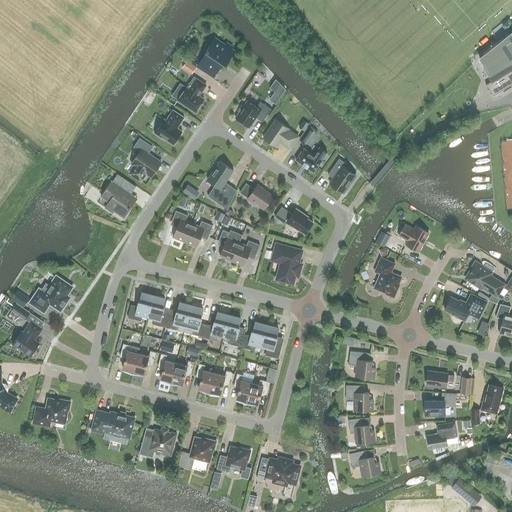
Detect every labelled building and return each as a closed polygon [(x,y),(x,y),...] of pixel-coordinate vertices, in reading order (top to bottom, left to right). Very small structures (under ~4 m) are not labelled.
[(493,96),(511,84),(511,30),(479,57),(479,58),(480,57),(493,80),(486,85),(493,96)] [(223,63),(225,65),(234,51),(231,49),(232,47),(226,43),(225,45),(215,38),(205,51),(206,52),(200,62),(216,73),(223,63)] [(198,60),(193,57),(190,62),(195,66),(198,60)] [(196,67),(186,61),(182,67),(191,74),(196,67)] [(206,85),(194,77),(186,87),(177,100),(195,112),(203,99),(198,96),(206,85)] [(275,91),(269,100),(275,104),(277,101),(281,95),(275,91)] [(239,112),(235,118),(249,128),(256,117),(262,122),(271,109),(260,102),(257,107),(248,100),(243,106),(241,105),(237,111),(239,112)] [(161,136),(173,144),(182,131),(177,128),(184,117),(172,110),(165,120),(163,119),(154,133),(161,137),(161,136)] [(289,129),(276,120),(263,138),(276,147),(280,142),(290,149),(298,136),(288,130),(289,129)] [(303,120),(298,127),(304,131),(309,124),(303,120)] [(307,127),(299,139),(305,143),(313,131),(307,127)] [(146,173),(151,177),(161,162),(147,153),(152,147),(139,138),(133,147),(139,152),(131,164),(134,166),(129,174),(141,181),(146,173)] [(303,148),(295,160),(313,172),(327,152),(319,147),(313,155),(303,148)] [(333,178),(330,183),(343,193),(355,175),(343,166),(345,162),(339,158),(328,174),(333,178)] [(215,185),(207,196),(220,204),(230,190),(223,185),(233,170),(220,161),(207,179),(215,185)] [(114,211),(123,218),(137,198),(131,194),(136,186),(117,174),(112,182),(111,181),(101,197),(109,202),(105,208),(112,213),(114,211)] [(263,209),(273,196),(262,189),(263,188),(262,188),(257,185),(254,189),(246,183),(239,192),(248,198),(247,199),(254,204),(255,203),(263,209)] [(188,184),(183,191),(195,199),(200,192),(188,184)] [(177,204),(183,206),(186,200),(180,197),(177,204)] [(299,229),(305,234),(313,222),(302,214),(302,213),(296,208),(292,214),(281,207),(274,216),(286,224),(286,223),(298,231),(299,229)] [(173,237),(185,242),(192,223),(185,220),(187,215),(176,211),(171,222),(178,224),(173,237)] [(224,215),(217,211),(214,218),(220,222),(224,215)] [(230,218),(225,215),(221,222),(227,225),(230,218)] [(192,223),(185,242),(196,247),(202,234),(208,237),(213,226),(201,221),(199,226),(192,223)] [(418,251),(428,233),(416,226),(414,230),(405,224),(399,235),(408,240),(406,244),(418,251)] [(232,261),(239,242),(232,239),(234,234),(223,230),(218,241),(225,244),(220,256),(232,261)] [(389,236),(381,231),(375,241),(384,246),(389,236)] [(246,245),(239,242),(232,261),(243,266),(249,253),(255,256),(260,245),(248,240),(246,245)] [(276,243),(272,260),(275,261),(276,258),(281,260),(276,279),(293,284),(296,272),(298,273),(299,272),(301,265),(300,264),(298,263),(302,250),(276,243)] [(387,254),(385,247),(379,249),(381,256),(387,254)] [(375,271),(380,274),(374,288),(386,293),(386,294),(394,297),(397,289),(396,289),(401,277),(391,273),(394,263),(381,258),(375,271)] [(490,275),(492,272),(483,266),(483,265),(475,260),(471,267),(471,268),(465,279),(482,289),(482,288),(492,294),(497,297),(505,284),(490,275)] [(73,287),(56,276),(49,286),(46,284),(41,291),(39,289),(29,303),(44,313),(50,304),(60,312),(70,298),(67,296),(73,287)] [(17,290),(11,299),(23,307),(29,298),(17,290)] [(142,316),(148,317),(153,296),(142,293),(140,301),(139,300),(137,306),(131,305),(127,317),(141,321),(142,316)] [(462,302),(451,296),(444,310),(452,313),(451,314),(464,321),(469,311),(479,317),(486,304),(487,301),(471,293),(466,302),(463,301),(462,302)] [(496,303),(499,298),(497,297),(492,294),(489,300),(496,303)] [(152,324),(165,327),(168,315),(162,313),(164,307),(163,307),(165,299),(153,296),(148,317),(153,318),(152,324)] [(6,301),(14,306),(16,303),(9,298),(6,301)] [(168,315),(165,327),(178,331),(180,325),(185,327),(191,305),(179,302),(177,310),(175,316),(168,315)] [(30,312),(16,303),(14,306),(11,310),(25,320),(30,312)] [(510,336),(511,328),(511,315),(508,315),(510,306),(500,304),(495,317),(503,319),(499,333),(510,336)] [(190,334),(203,337),(206,324),(200,323),(201,317),(200,316),(202,308),(191,305),(185,327),(191,328),(190,334)] [(206,324),(203,337),(216,340),(218,335),(223,337),(229,315),(217,312),(215,320),(214,320),(213,326),(206,324)] [(228,343),(241,347),(244,334),(237,332),(239,326),(238,326),(240,318),(229,315),(223,337),(229,338),(228,343)] [(42,329),(31,321),(23,332),(21,331),(12,344),(30,356),(39,343),(35,340),(42,329)] [(255,345),(261,346),(267,325),(255,322),(253,330),(252,330),(250,336),(244,334),(241,347),(254,350),(255,345)] [(267,325),(261,346),(267,348),(265,355),(278,359),(282,344),(275,342),(277,336),(276,336),(278,328),(267,325)] [(354,338),(344,336),(342,343),(352,345),(354,338)] [(138,353),(140,348),(123,343),(120,356),(125,357),(123,368),(125,369),(124,371),(132,374),(138,353)] [(188,347),(186,354),(198,356),(200,349),(188,347)] [(149,356),(138,353),(132,374),(133,374),(141,375),(142,374),(144,374),(147,363),(153,364),(156,352),(150,351),(149,356)] [(370,361),(371,353),(350,351),(348,365),(356,366),(355,376),(374,378),(375,367),(371,367),(372,362),(372,361),(370,361)] [(171,384),(176,363),(165,360),(167,355),(161,353),(158,366),(163,367),(161,378),(163,379),(162,381),(170,384),(171,384)] [(187,366),(176,363),(171,384),(179,385),(180,383),(182,384),(185,373),(191,374),(194,362),(188,360),(187,366)] [(200,390),(208,394),(214,373),(203,370),(205,365),(199,363),(196,376),(201,377),(199,388),(201,389),(200,390)] [(214,373),(208,394),(209,394),(217,395),(218,393),(220,394),(223,383),(229,384),(232,372),(226,370),(225,376),(214,373)] [(1,384),(1,371),(0,371),(0,405),(10,411),(17,399),(6,392),(7,389),(5,385),(1,384)] [(448,375),(448,373),(428,371),(426,385),(446,387),(447,381),(453,382),(454,375),(448,375)] [(247,404),(252,383),(241,380),(243,375),(237,373),(234,385),(239,387),(236,398),(239,399),(238,400),(246,404),(247,404)] [(471,378),(462,377),(461,392),(470,392),(471,378)] [(267,394),(270,382),(261,380),(259,381),(258,384),(252,383),(247,404),(255,405),(256,403),(258,404),(261,393),(267,394)] [(503,388),(489,384),(486,397),(484,396),(481,410),(496,414),(503,388)] [(363,385),(346,385),(346,399),(354,399),(354,410),(373,410),(373,399),(368,399),(368,393),(369,393),(363,393),(363,385)] [(456,407),(455,393),(441,393),(442,400),(425,401),(425,416),(445,416),(445,407),(456,407)] [(46,408),(36,406),(33,423),(49,426),(51,421),(65,423),(67,410),(69,410),(70,401),(62,400),(61,401),(48,398),(46,408)] [(480,423),(479,408),(470,409),(471,424),(480,423)] [(110,414),(97,410),(92,430),(104,433),(103,438),(126,444),(128,437),(129,438),(134,418),(111,412),(110,414)] [(363,418),(348,420),(350,433),(355,433),(356,443),(375,441),(374,430),(369,431),(369,425),(363,425),(363,418)] [(438,433),(427,435),(429,449),(447,446),(446,437),(457,436),(455,422),(437,425),(438,433)] [(155,431),(146,428),(139,454),(153,457),(154,450),(163,452),(162,454),(171,456),(173,448),(171,448),(173,441),(174,441),(177,433),(171,432),(170,434),(155,430),(155,431)] [(216,441),(208,439),(207,440),(195,437),(190,454),(182,451),(178,466),(191,469),(194,458),(209,462),(212,449),(214,450),(216,441)] [(469,437),(457,441),(459,445),(470,441),(469,437)] [(241,449),(231,446),(228,457),(220,455),(217,469),(229,472),(231,466),(244,470),(247,459),(248,460),(250,450),(241,448),(241,449)] [(368,457),(367,450),(349,454),(352,467),(360,466),(362,476),(366,475),(368,476),(375,475),(376,473),(381,472),(378,462),(374,462),(373,457),(373,456),(368,457)] [(496,458),(487,455),(482,467),(486,468),(484,475),(489,477),(496,458)] [(270,459),(262,457),(257,478),(265,480),(266,477),(274,479),(273,481),(286,484),(287,479),(295,481),(294,483),(295,484),(299,466),(291,464),(292,461),(279,458),(279,461),(270,459)] [(184,471),(177,469),(175,475),(182,477),(184,471)] [(222,472),(214,471),(213,477),(220,479),(222,472)] [(482,496),(459,478),(451,487),(474,506),(482,496)] [(257,496),(249,495),(247,505),(254,507),(257,496)]
